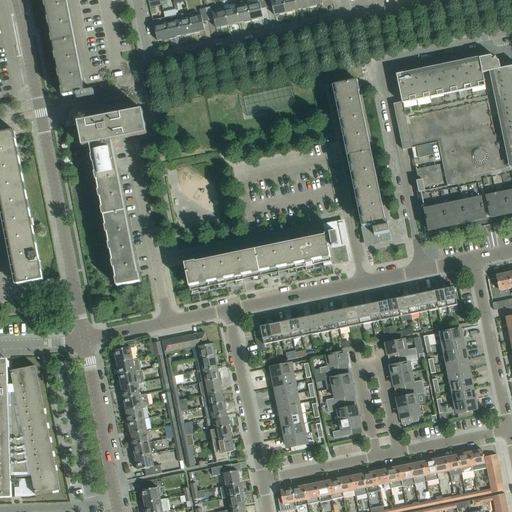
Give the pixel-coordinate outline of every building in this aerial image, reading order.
[(44,0),(64,97),(76,94),(77,99),(95,96),(93,90),(83,93),(64,0),(44,0)] [(263,18),(261,9),(266,8),(264,0),(258,0),(259,2),(247,5),(251,21),(258,20),(258,19),(263,18)] [(264,0),(266,8),(272,7),(274,15),(279,14),(279,15),(286,13),(282,0),(264,0)] [(297,10),(295,0),(282,0),(286,13),(293,12),(292,11),(297,10)] [(307,0),(295,0),(297,10),(302,9),(302,10),(309,8),(307,0)] [(320,0),(307,0),(309,8),(322,5),(320,0)] [(229,5),(223,6),(224,10),(228,26),(234,25),(234,24),(239,23),(236,7),(230,9),(229,5)] [(251,21),(247,5),(236,7),(239,23),(244,22),(244,23),(251,21)] [(228,26),(224,10),(213,13),(211,7),(205,8),(208,21),(214,20),(216,28),(221,27),(221,28),(228,26)] [(205,30),(203,22),(208,21),(205,8),(199,9),(201,15),(189,18),(193,34),(200,33),(199,32),(205,30)] [(188,13),(177,15),(178,20),(181,36),(186,35),(186,36),(193,34),(189,18),(188,13)] [(177,15),(165,18),(166,23),(170,39),(176,38),(176,37),(181,36),(178,20),(177,15)] [(170,39),(166,23),(165,17),(153,20),(157,41),(163,40),(163,41),(170,39)] [(402,102),(393,104),(403,150),(412,149),(439,143),(444,164),(417,170),(416,168),(416,169),(418,181),(416,181),(416,182),(417,184),(417,186),(419,193),(421,193),(423,205),(420,205),(423,220),(426,219),(429,231),(435,230),(482,220),(482,221),(484,221),(487,220),(494,218),(511,213),(511,66),(511,67),(509,68),(507,68),(500,69),(499,64),(499,61),(498,61),(491,57),(491,56),(481,58),(480,58),(396,75),(397,78),(397,79),(402,102)] [(244,89),(248,108),(298,98),(294,79),(244,89)] [(377,192),(356,91),(355,83),(358,83),(358,81),(335,86),(335,87),(357,192),(364,226),(362,227),(365,244),(376,242),(376,244),(391,241),(387,222),(383,222),(377,192)] [(111,117),(78,124),(79,125),(83,147),(90,145),(110,142),(112,142),(131,138),(147,135),(147,134),(143,111),(127,114),(119,115),(115,110),(110,113),(111,117)] [(43,280),(15,137),(14,132),(14,131),(0,134),(0,208),(10,260),(16,258),(21,284),(18,285),(43,280)] [(112,142),(112,141),(90,145),(118,287),(140,283),(140,282),(137,283),(131,251),(110,142),(112,142)] [(432,156),(430,145),(416,148),(418,158),(432,156)] [(349,262),(346,245),(348,245),(343,223),(338,224),(324,227),(325,235),(326,239),(186,268),(186,264),(185,265),(190,287),(189,287),(190,291),(200,289),(201,293),(209,291),(209,287),(218,285),(219,289),(227,288),(226,284),(235,282),(236,286),(244,284),(243,280),(253,278),(254,282),(262,280),(261,276),(270,274),(271,279),(279,277),(278,273),(288,271),(289,275),(297,273),(296,269),(305,267),(306,271),(314,270),(313,266),(323,264),(323,268),(349,262)] [(511,288),(508,273),(496,276),(499,291),(511,288)] [(457,306),(454,288),(444,290),(448,308),(457,306)] [(448,308),(444,290),(435,292),(438,309),(448,308)] [(438,309),(435,292),(425,294),(429,311),(438,309)] [(429,311),(425,294),(416,296),(419,313),(429,311)] [(419,313),(416,296),(406,298),(410,315),(419,313)] [(410,315),(406,298),(397,300),(401,317),(410,315)] [(401,317),(397,300),(388,302),(391,319),(401,317)] [(391,319),(388,302),(378,304),(382,321),(391,319)] [(382,321),(378,304),(369,306),(372,323),(382,321)] [(369,306),(357,308),(361,325),(372,323),(369,306)] [(511,312),(511,306),(503,308),(505,314),(511,312)] [(357,308),(345,310),(349,328),(361,325),(357,308)] [(349,328),(345,310),(336,312),(340,330),(349,328)] [(340,330),(336,312),(327,314),(330,332),(340,330)] [(330,332),(327,314),(317,316),(321,333),(330,332)] [(321,333),(317,316),(308,318),(311,335),(321,333)] [(311,335),(308,318),(298,320),(302,337),(311,335)] [(302,337),(298,320),(289,322),(293,339),(302,337)] [(293,339),(289,322),(280,324),(283,341),(293,339)] [(283,341),(280,324),(270,326),(274,343),(283,341)] [(274,343),(270,326),(261,327),(264,345),(274,343)] [(464,339),(463,334),(461,335),(460,329),(441,333),(443,343),(464,339)] [(385,333),(386,340),(395,338),(394,332),(385,333)] [(217,356),(216,350),(214,350),(213,344),(208,345),(205,333),(199,334),(202,345),(196,346),(192,347),(195,360),(217,356)] [(202,345),(199,334),(193,335),(196,346),(202,345)] [(196,346),(193,335),(187,336),(190,348),(192,347),(196,346)] [(190,348),(187,336),(182,337),(184,349),(190,348)] [(184,349),(182,337),(176,339),(178,350),(184,349)] [(178,350),(176,339),(169,340),(172,351),(178,350)] [(464,350),(463,345),(465,344),(464,339),(443,343),(445,353),(464,350)] [(133,360),(130,348),(133,346),(135,345),(136,343),(136,340),(119,343),(121,350),(114,351),(115,352),(113,353),(114,358),(116,358),(117,364),(133,360)] [(172,351),(169,340),(162,341),(165,353),(172,351)] [(406,357),(417,355),(416,349),(406,350),(404,341),(386,344),(387,350),(386,350),(387,352),(389,360),(389,361),(406,357)] [(162,355),(159,342),(149,344),(152,356),(157,355),(157,356),(162,355)] [(468,359),(467,354),(465,354),(464,350),(445,353),(447,363),(468,359)] [(349,369),(348,363),(347,363),(347,360),(347,358),(346,358),(345,353),(327,356),(329,366),(319,368),(321,375),(332,372),(349,369)] [(218,368),(217,362),(218,362),(217,356),(195,360),(197,372),(218,368)] [(411,373),(409,363),(407,363),(406,357),(389,361),(389,360),(389,361),(390,367),(391,369),(390,369),(391,372),(391,371),(392,377),(411,373)] [(468,370),(467,365),(469,364),(468,359),(447,363),(449,373),(468,370)] [(0,360),(0,497),(12,498),(11,478),(11,477),(19,477),(19,488),(14,488),(15,497),(28,497),(36,496),(61,491),(36,367),(11,371),(13,385),(9,385),(8,360),(0,360)] [(135,372),(133,360),(117,364),(118,369),(116,370),(117,376),(135,372)] [(292,374),(290,364),(272,367),(273,373),(270,373),(271,378),(292,374)] [(222,379),(221,374),(219,374),(218,368),(197,372),(200,384),(222,379)] [(321,375),(315,376),(316,383),(332,379),(333,389),(352,385),(351,380),(351,377),(350,377),(350,375),(349,369),(332,372),(321,375)] [(469,374),(468,370),(449,373),(451,383),(472,379),(471,374),(469,374)] [(137,384),(135,372),(117,376),(118,382),(120,381),(121,387),(137,384)] [(423,387),(422,381),(413,383),(411,373),(392,377),(394,382),(393,382),(393,384),(394,384),(394,387),(395,393),(396,393),(423,387)] [(294,384),(292,374),(271,378),(272,383),(275,383),(276,388),(294,384)] [(222,391),(221,386),(223,385),(222,379),(200,384),(202,395),(222,391)] [(472,389),(471,385),(473,384),(472,379),(451,383),(453,393),(472,389)] [(140,396),(137,384),(121,387),(123,393),(121,393),(122,399),(140,396)] [(296,394),(294,384),(276,388),(277,393),(274,393),(275,398),(296,394)] [(345,403),(344,397),(354,395),(353,392),(354,392),(353,390),(352,385),(333,389),(335,398),(326,400),(327,407),(356,401),(345,403)] [(423,387),(396,393),(397,399),(397,401),(397,404),(398,403),(399,409),(417,405),(425,403),(423,394),(425,393),(423,387)] [(476,399),(475,394),(473,394),(472,389),(453,393),(455,403),(476,399)] [(226,402),(224,396),(223,396),(222,391),(202,395),(204,407),(211,406),(211,405),(226,402)] [(147,394),(140,396),(122,399),(123,405),(125,405),(126,411),(142,407),(149,406),(147,394)] [(298,404),(296,394),(275,398),(276,403),(279,403),(280,408),(298,404)] [(476,410),(475,405),(477,404),(476,399),(455,403),(457,414),(458,418),(473,415),(472,411),(476,410)] [(358,417),(357,412),(358,412),(357,409),(357,410),(356,407),(347,409),(346,403),(356,401),(327,407),(329,413),(338,411),(340,421),(358,417)] [(226,414),(225,409),(227,408),(226,402),(211,405),(211,406),(213,417),(226,414)] [(300,414),(298,404),(280,408),(281,413),(278,413),(279,418),(300,414)] [(417,405),(399,409),(400,414),(399,414),(400,416),(401,416),(401,419),(402,425),(419,422),(417,415),(419,415),(417,405)] [(144,419),(142,407),(126,411),(127,416),(126,417),(127,423),(144,419)] [(230,426),(229,420),(227,420),(226,414),(213,417),(206,418),(209,430),(211,429),(230,426)] [(302,424),(300,414),(279,418),(280,423),(283,423),(284,428),(302,424)] [(360,424),(360,422),(359,422),(358,417),(340,421),(342,430),(333,432),(334,439),(362,433),(352,435),(351,429),(360,427),(360,424)] [(147,431),(144,419),(127,423),(128,428),(129,428),(131,434),(147,431)] [(304,434),(302,424),(284,428),(285,433),(282,433),(283,438),(304,434)] [(195,425),(188,426),(190,438),(197,437),(195,425)] [(231,438),(230,432),(232,432),(230,426),(211,429),(214,442),(218,441),(217,441),(231,438)] [(149,443),(147,431),(131,434),(132,440),(130,440),(131,446),(149,443)] [(307,448),(304,434),(283,438),(284,443),(287,443),(288,448),(291,447),(292,452),(307,448)] [(235,449),(234,444),(232,444),(231,438),(217,441),(218,441),(214,442),(213,442),(216,462),(229,459),(228,452),(234,450),(233,449),(235,449)] [(154,442),(149,443),(131,446),(133,452),(134,452),(135,458),(151,455),(156,454),(154,442)] [(484,464),(483,457),(482,450),(470,452),(473,471),(486,468),(485,463),(484,464)] [(473,471),(470,452),(458,454),(461,469),(462,473),(473,471)] [(461,469),(458,454),(446,457),(449,472),(461,469)] [(162,474),(160,465),(154,467),(151,455),(135,458),(136,464),(135,464),(136,469),(138,469),(138,470),(144,469),(146,477),(162,474)] [(498,461),(497,456),(497,455),(483,457),(484,464),(485,463),(498,461)] [(449,472),(446,457),(434,459),(437,474),(449,472)] [(437,474),(434,459),(422,462),(426,482),(438,479),(437,474)] [(499,467),(498,461),(485,463),(486,468),(487,469),(499,467)] [(426,482),(422,462),(411,464),(415,484),(426,482)] [(241,477),(240,471),(238,471),(238,470),(233,471),(231,464),(233,464),(233,463),(211,467),(213,475),(224,473),(226,486),(240,483),(239,477),(241,477)] [(415,484),(411,464),(399,467),(403,486),(415,484)] [(403,486),(399,467),(387,469),(390,483),(391,488),(403,486)] [(500,473),(499,467),(487,469),(488,475),(500,473)] [(390,483),(387,469),(375,471),(378,486),(390,483)] [(378,486),(375,471),(363,474),(366,488),(367,494),(379,491),(378,486)] [(501,479),(500,473),(488,475),(489,481),(501,479)] [(366,488),(363,474),(352,476),(355,491),(366,488)] [(355,491),(352,476),(340,479),(343,493),(355,491)] [(343,493),(340,479),(328,481),(332,499),(344,497),(343,493)] [(503,485),(501,479),(489,481),(490,487),(503,485)] [(332,499),(328,481),(316,483),(320,502),(332,499)] [(244,494),(243,488),(241,489),(240,483),(226,486),(221,487),(223,499),(229,498),(229,497),(244,494)] [(320,502),(316,483),(304,486),(308,504),(320,502)] [(504,491),(503,485),(490,487),(490,489),(491,494),(504,491)] [(308,504),(304,486),(293,488),(296,506),(297,506),(308,504)] [(478,492),(478,491),(477,486),(475,486),(476,492),(466,494),(467,499),(479,496),(478,492)] [(161,500),(158,487),(142,490),(142,491),(140,492),(141,497),(143,497),(144,503),(161,500)] [(296,506),(293,488),(280,490),(285,509),(297,506),(296,506)] [(63,503),(63,494),(42,495),(42,503),(63,503)] [(245,506),(244,500),(245,500),(244,494),(229,497),(229,498),(231,509),(245,506)] [(506,500),(504,494),(492,497),(493,501),(493,502),(506,500)] [(442,499),(442,498),(442,496),(436,497),(436,500),(430,501),(431,506),(443,503),(442,499)] [(167,498),(161,500),(144,503),(145,509),(144,509),(144,511),(161,511),(163,511),(169,510),(167,498)] [(507,506),(506,500),(493,502),(494,509),(507,506)] [(469,507),(468,501),(462,502),(455,504),(456,508),(457,510),(469,507)] [(419,508),(419,503),(418,502),(412,503),(413,505),(407,506),(408,510),(419,508)]
